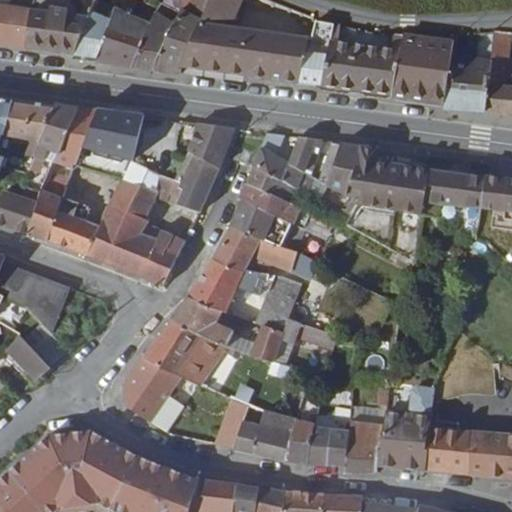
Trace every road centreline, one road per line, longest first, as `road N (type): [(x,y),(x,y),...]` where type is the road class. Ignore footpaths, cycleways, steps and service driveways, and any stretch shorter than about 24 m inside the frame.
road 1 (secondary): [(0,73),(511,144)]
road 2 (residential): [(64,390),(164,451),(229,468),(511,509)]
road 3 (tertiary): [(511,17),(392,21),(303,0)]
road 4 (residential): [(0,240),(124,287),(161,310)]
road 5 (residential): [(161,310),(64,390)]
road 6 (residential): [(225,202),(161,310)]
